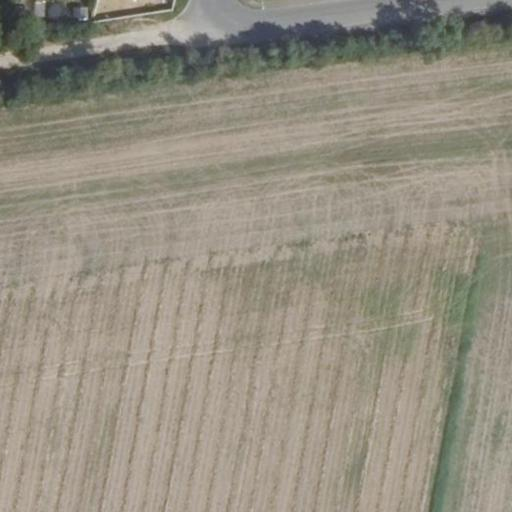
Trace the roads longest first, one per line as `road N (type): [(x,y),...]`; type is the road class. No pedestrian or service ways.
road 1 (track): [(0,62),(243,23)]
road 2 (residential): [(430,0),(243,23),(217,0)]
